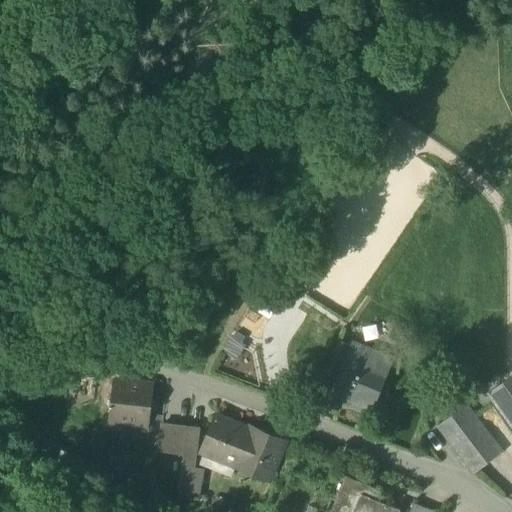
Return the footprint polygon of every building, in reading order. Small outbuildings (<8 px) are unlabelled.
[(328,374),(338,378),(338,379),(349,354),(349,355),(353,345),(352,345),(342,340),(328,374)] [(354,342),(352,345),(353,345),(349,355),(386,370),(386,369),(391,357),(354,342)] [(332,392),(372,408),(388,370),(386,369),(386,370),(349,355),(349,354),(338,379),(338,378),(332,392)] [(495,407),(511,393),(511,377),(487,396),(495,407)] [(145,425),(147,426),(148,415),(152,385),(115,380),(110,421),(145,425)] [(511,393),(495,407),(511,429),(511,393)] [(438,431),(472,475),(500,453),(467,410),(438,431)] [(143,441),(159,443),(162,423),(163,417),(148,415),(147,426),(145,425),(143,441)] [(236,465),(239,466),(254,431),(253,430),(216,415),(202,450),(204,451),(236,465)] [(159,447),(184,450),(187,426),(162,423),(159,443),(159,447)] [(200,427),(187,426),(184,450),(183,462),(195,463),(200,427)] [(254,428),(253,430),(254,431),(239,466),(241,466),(243,461),(256,466),(254,472),(269,478),(284,441),(254,428)] [(236,465),(204,451),(199,464),(231,477),(236,465)] [(109,476),(131,479),(134,455),(112,452),(109,476)] [(243,461),(241,466),(254,472),(256,466),(243,461)] [(179,495),(197,498),(202,468),(195,467),(195,463),(183,462),(179,495)] [(395,511),(398,508),(375,498),(362,493),(366,484),(345,475),(329,511),(395,511)] [(379,489),(366,484),(362,493),(375,498),(379,489)]
